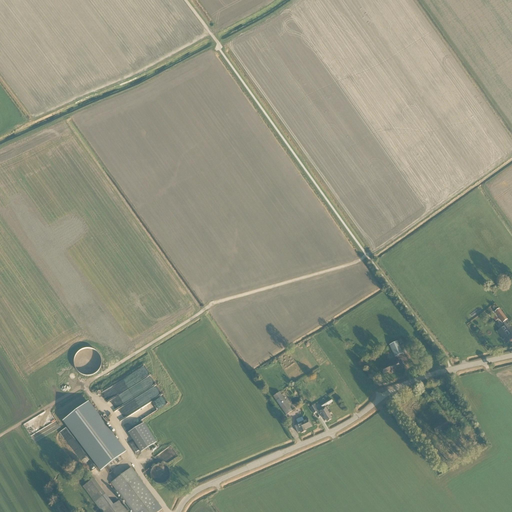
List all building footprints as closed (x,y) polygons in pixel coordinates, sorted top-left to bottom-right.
[(495,312),(503,323),(508,320),(499,309),(495,312)] [(511,337),(511,335),(505,326),(498,332),(502,337),(503,337),(504,339),(505,339),(508,343),(511,340),(511,337)] [(395,357),(403,354),(397,342),(389,345),(395,357)] [(74,364),(74,366),(75,368),(76,370),(77,371),(78,373),(80,374),(81,375),(83,376),(85,376),(87,376),(89,376),(91,376),(93,375),(95,374),(97,373),(98,371),(99,370),(100,368),(101,366),(101,364),(101,362),(101,360),(101,358),(100,356),(99,354),(97,353),(96,351),(94,350),(92,349),(90,349),(88,348),(86,349),(84,349),(82,349),(81,350),(79,351),(77,353),(76,354),(75,356),(74,358),(74,360),(74,362),(74,364)] [(391,371),(392,374),(402,369),(397,358),(386,364),(387,365),(382,367),(383,368),(381,369),(383,374),(391,371)] [(133,384),(151,374),(146,366),(123,379),(127,385),(132,382),(133,384)] [(158,397),(163,394),(158,385),(147,391),(149,394),(152,392),(151,391),(153,391),(155,394),(156,394),(158,397)] [(273,396),(286,416),(293,411),(279,392),(273,396)] [(332,402),(330,399),(320,405),(323,409),(328,406),(327,405),(332,402)] [(88,402),(63,421),(101,471),(125,452),(88,402)] [(309,408),(313,414),(318,411),(314,405),(309,408)] [(331,417),(326,408),(319,412),(320,414),(322,418),(323,418),(325,421),(326,420),(327,422),(331,420),(330,418),(331,417)] [(295,425),(296,426),(295,427),(298,433),(301,432),(301,434),(306,432),(305,430),(312,427),(308,419),(295,425)] [(449,427),(445,420),(432,427),(436,434),(449,427)] [(31,434),(35,441),(62,428),(58,422),(31,434)] [(141,453),(157,443),(144,423),(128,433),(141,453)] [(154,482),(170,482),(170,465),(154,465),(154,482)] [(158,511),(162,509),(158,504),(131,468),(111,483),(132,511),(126,511),(119,501),(113,505),(105,494),(105,495),(93,479),(83,487),(94,502),(101,511),(158,511)]
